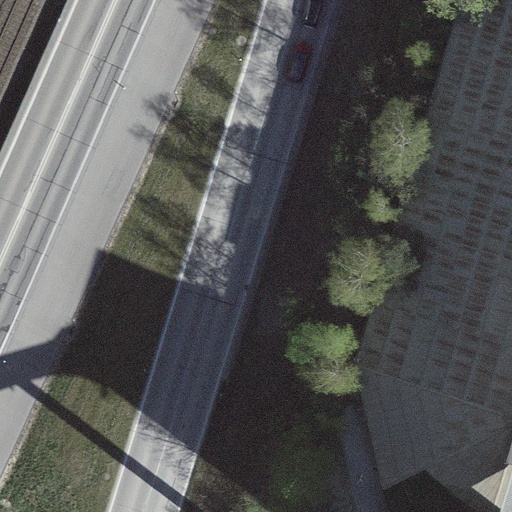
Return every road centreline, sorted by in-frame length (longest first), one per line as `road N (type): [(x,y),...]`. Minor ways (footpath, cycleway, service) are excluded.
road 1 (primary): [(149,511),(295,0)]
road 2 (motorway): [(0,283),(123,0)]
